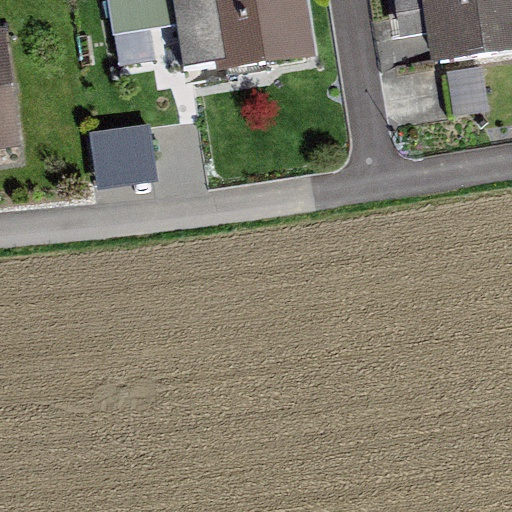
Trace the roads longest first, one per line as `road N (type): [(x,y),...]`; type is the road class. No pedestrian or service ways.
road 1 (residential): [(0,233),(116,225),(372,184)]
road 2 (residential): [(343,0),(372,184)]
road 3 (residential): [(372,184),(511,162)]
